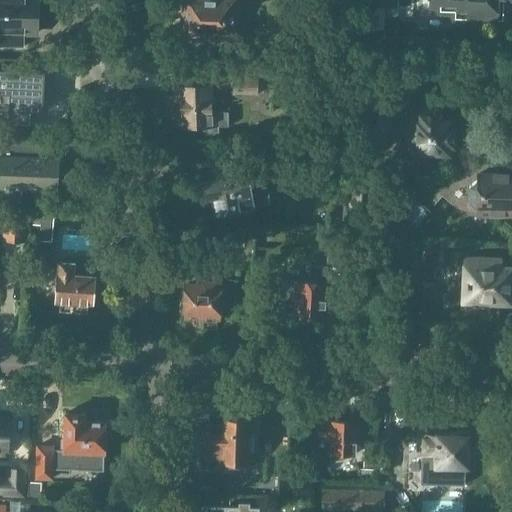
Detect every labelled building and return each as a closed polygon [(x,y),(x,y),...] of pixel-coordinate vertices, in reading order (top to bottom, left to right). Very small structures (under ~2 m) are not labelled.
[(0,0),(0,47),(23,48),(23,34),(36,34),(36,0),(0,0)] [(183,0),(182,40),(235,42),(236,0),(183,0)] [(511,0),(430,0),(431,4),(435,8),(437,9),(437,12),(452,12),(452,22),(503,23),(505,20),(506,1),(511,1),(511,0)] [(45,74),(0,71),(0,124),(30,126),(30,112),(43,113),(44,94),(44,88),(45,74)] [(311,78),(309,104),(342,106),(343,79),(311,78)] [(233,79),(233,94),(257,95),(257,92),(258,82),(258,80),(233,79)] [(211,85),(173,87),(174,103),(179,102),(181,129),(201,129),(202,139),(219,138),(219,128),(228,128),(228,113),(212,113),(211,85)] [(453,148),(454,130),(450,130),(451,122),(441,122),(442,107),(406,105),(404,107),(403,133),(414,133),(413,154),(449,155),(450,147),(453,148)] [(0,143),(0,201),(22,203),(22,191),(58,192),(59,168),(58,168),(58,158),(59,158),(51,158),(52,146),(51,146),(0,143)] [(476,215),(511,215),(511,171),(475,171),(475,181),(472,186),(469,186),(469,203),(474,208),(476,215)] [(201,199),(212,197),(215,215),(234,211),(235,216),(251,213),(250,208),(254,208),(253,205),(269,202),(264,174),(248,176),(248,174),(198,183),(201,199)] [(348,209),(373,210),(373,201),(378,201),(378,185),(374,185),(375,176),(349,175),(348,209)] [(39,242),(52,243),(54,213),(29,211),(28,224),(40,225),(39,242)] [(2,241),(25,242),(27,213),(4,212),(2,241)] [(245,229),(245,232),(212,232),(211,250),(244,251),(244,248),(254,249),(255,229),(245,229)] [(328,287),(343,288),(345,232),(326,230),(325,250),(329,250),(328,287)] [(440,258),(441,248),(420,247),(420,268),(429,268),(430,257),(440,258)] [(499,258),(465,257),(464,301),(510,303),(511,269),(499,268),(499,258)] [(58,262),(58,275),(56,303),(60,303),(60,311),(87,313),(88,305),(92,305),(94,278),(74,276),(74,264),(58,262)] [(308,282),(296,282),(281,282),(279,302),(295,303),(294,318),(324,320),(327,284),(328,267),(310,266),(308,282)] [(186,282),(186,285),(184,317),(203,318),(203,329),(217,329),(218,318),(219,318),(220,301),(234,302),(235,279),(222,279),(222,274),(203,273),(203,282),(186,282)] [(416,283),(415,295),(415,323),(430,324),(430,295),(431,283),(416,283)] [(396,323),(411,323),(412,294),(397,294),(396,323)] [(291,394),(280,394),(280,404),(291,404),(291,394)] [(64,447),(63,447),(38,446),(38,478),(51,478),(52,469),(104,471),(105,423),(85,422),(85,415),(65,414),(64,447)] [(199,457),(198,469),(217,470),(217,465),(219,465),(220,457),(221,457),(222,464),(254,464),(255,421),(225,420),(226,415),(209,415),(208,424),(199,424),(199,457)] [(0,449),(5,450),(7,450),(9,421),(8,421),(0,420),(0,449)] [(326,455),(348,456),(349,441),(357,442),(357,439),(358,422),(319,422),(319,441),(328,441),(326,455)] [(469,435),(418,434),(418,456),(421,456),(420,485),(464,486),(465,469),(469,469),(469,435)] [(375,443),(364,443),(363,469),(358,469),(358,484),(374,484),(375,443)] [(392,472),(393,454),(377,453),(376,470),(392,472)] [(0,478),(0,495),(24,497),(25,471),(7,470),(7,479),(0,478)] [(277,478),(277,496),(312,496),(312,479),(287,478),(277,478)] [(29,498),(40,498),(41,482),(30,482),(29,498)] [(370,511),(382,511),(383,492),(323,490),(322,511),(370,511)]
